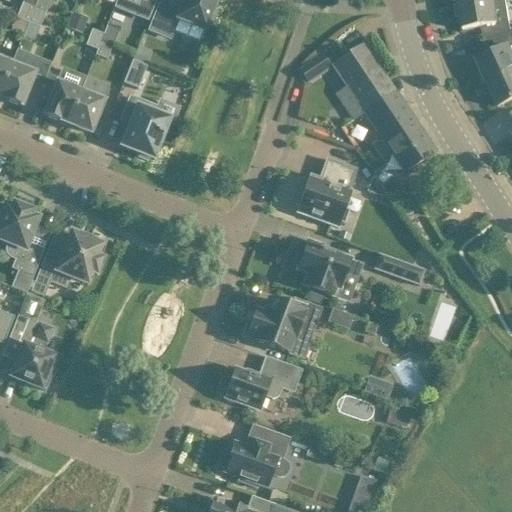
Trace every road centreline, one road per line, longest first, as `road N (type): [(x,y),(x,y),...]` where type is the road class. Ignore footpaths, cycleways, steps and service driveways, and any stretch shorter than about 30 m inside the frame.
road 1 (residential): [(511,235),(406,54),(402,0)]
road 2 (residential): [(150,477),(232,236)]
road 3 (residential): [(232,236),(0,139)]
road 4 (residential): [(150,477),(0,416)]
